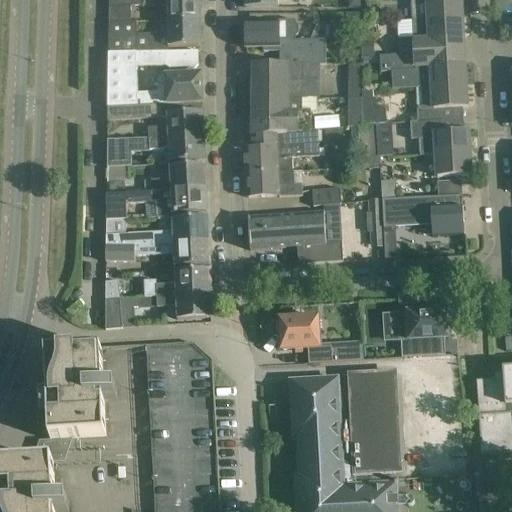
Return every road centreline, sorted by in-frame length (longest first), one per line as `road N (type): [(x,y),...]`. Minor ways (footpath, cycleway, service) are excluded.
road 1 (residential): [(485,50),(500,255),(230,277)]
road 2 (tertiary): [(0,391),(28,292),(48,0)]
road 3 (tertiary): [(22,0),(13,256),(0,327)]
road 4 (residential): [(230,277),(219,0)]
road 5 (residential): [(243,511),(234,330)]
